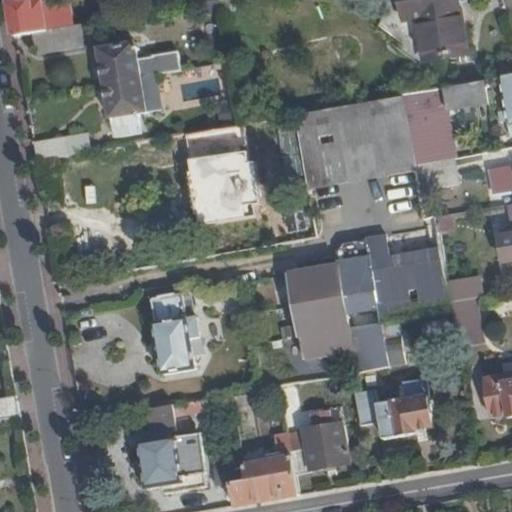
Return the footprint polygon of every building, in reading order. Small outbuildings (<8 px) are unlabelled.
[(121,0),(104,0),(107,14),(98,16),(99,25),(125,20),(121,0)] [(460,0),(403,0),(408,24),(421,22),(426,64),(470,57),(460,0)] [(49,34),(44,2),(11,7),(17,38),(36,36),(49,34)] [(71,30),(49,34),(36,36),(38,54),(73,48),(71,30)] [(135,48),(99,54),(110,123),(112,123),(115,141),(140,137),(137,118),(162,114),(157,79),(181,75),(178,56),(154,60),(154,62),(137,64),(135,48)] [(511,79),(503,81),(511,127),(511,79)] [(491,106),(487,84),(403,98),(417,168),(418,168),(455,161),(459,160),(450,113),(491,106)] [(417,168),(403,98),(374,103),(386,173),(399,171),(417,168)] [(386,173),(374,103),(363,104),(296,117),(308,187),(386,173)] [(241,170),(234,128),(182,136),(198,217),(254,208),(247,169),(241,170)] [(67,141),(36,146),(38,162),(70,157),(67,141)] [(460,188),(455,161),(418,168),(424,194),(460,188)] [(511,192),(511,169),(492,173),(497,196),(511,192)] [(511,262),(511,236),(501,239),(505,264),(511,262)] [(401,323),(453,314),(452,306),(448,284),(444,261),(425,265),(392,271),(387,240),(347,247),(338,258),(340,269),(291,278),(309,361),(357,353),(360,375),(392,369),(385,326),(401,323)] [(309,361),(291,278),(270,281),(284,366),(309,361)] [(452,306),(482,300),(479,280),(448,284),(452,306)] [(184,302),(184,296),(154,301),(159,326),(156,327),(165,377),(198,372),(195,360),(207,357),(200,321),(196,322),(192,301),(184,302)] [(385,326),(392,369),(408,367),(401,323),(385,326)] [(279,389),(329,380),(328,369),(260,380),(262,392),(279,389)] [(511,375),(489,380),(495,423),(511,420),(511,375)] [(429,383),(377,393),(358,396),(363,428),(384,424),(387,441),(421,435),(421,432),(437,429),(429,383)] [(234,407),(232,397),(182,406),(184,415),(234,407)] [(18,399),(0,401),(0,423),(22,420),(18,399)] [(182,406),(150,412),(153,438),(188,433),(184,415),(182,406)] [(289,448),(295,480),(310,477),(311,474),(323,472),(334,471),(349,468),(343,429),(287,438),(289,448)] [(205,477),(199,438),(179,441),(186,480),(205,477)] [(186,480),(179,441),(142,448),(145,465),(146,473),(150,491),(173,486),(187,484),(186,480)] [(233,485),(237,506),(297,496),(295,480),(289,448),(275,450),(277,462),(244,468),(246,483),(233,485)]
